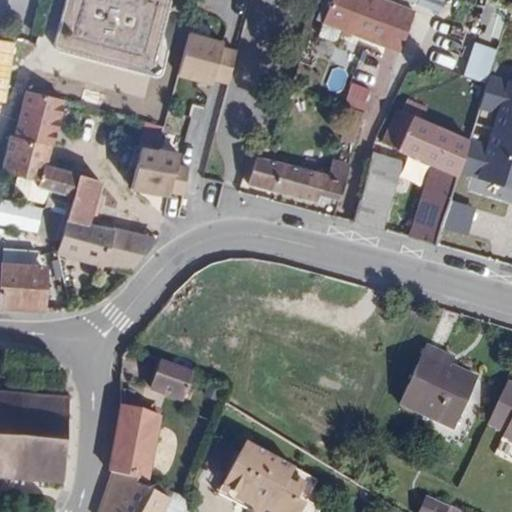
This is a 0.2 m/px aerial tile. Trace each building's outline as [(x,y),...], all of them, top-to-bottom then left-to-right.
[(349,37),(350,33),(400,51),(415,11),(386,0),(332,0),(322,27),(349,37)] [(406,0),(443,13),(448,0),(406,0)] [(499,42),(511,7),(492,0),(486,0),(475,34),(499,42)] [(231,42),(189,32),(177,79),(217,89),(220,80),(232,83),(239,54),(228,51),(231,42)] [(489,83),(501,49),(477,41),(465,75),(489,83)] [(348,106),(367,110),(372,88),(353,84),(348,106)] [(511,86),(482,187),(511,196),(511,86)] [(68,216),(88,222),(91,211),(95,196),(99,181),(46,167),(51,145),(51,97),(26,91),(14,137),(8,136),(0,166),(0,167),(19,173),(37,178),(36,186),(72,196),(68,216)] [(351,107),(343,142),(360,146),(368,111),(351,107)] [(434,245),(435,241),(468,139),(397,109),(382,142),(398,150),(397,151),(431,166),(412,233),(421,235),(432,243),(431,244),(434,245)] [(137,166),(131,189),(168,195),(172,172),(175,173),(177,153),(136,145),(133,165),(137,166)] [(401,161),(372,152),(355,223),(382,230),(401,161)] [(292,165),(314,170),(316,162),(293,156),(292,165)] [(332,198),(339,200),(349,163),(334,159),(330,174),(314,170),(292,165),(257,157),(249,185),(319,202),(319,200),(320,195),(332,198)] [(33,200),(36,186),(37,178),(19,173),(15,196),(33,200)] [(95,196),(91,211),(97,213),(100,198),(95,196)] [(132,270),(157,239),(131,233),(88,222),(68,216),(59,250),(69,255),(108,265),(132,270)] [(157,239),(159,238),(148,228),(133,223),(131,233),(157,239)] [(411,238),(431,244),(432,243),(421,235),(412,233),(411,238)] [(430,251),(431,244),(411,238),(409,245),(430,251)] [(68,259),(69,255),(59,250),(59,257),(68,259)] [(0,289),(0,306),(44,309),(44,266),(2,264),(0,289)] [(400,404),(455,429),(477,379),(451,366),(454,359),(427,346),(400,404)] [(180,399),(190,371),(159,361),(151,388),(180,399)] [(511,364),(494,404),(509,411),(507,415),(511,417),(511,364)] [(0,477),(61,482),(68,395),(0,390),(0,477)] [(150,414),(122,406),(111,472),(113,473),(146,482),(159,417),(150,414)] [(152,407),(150,414),(159,417),(161,409),(152,407)] [(228,477),(241,452),(218,441),(205,466),(228,477)] [(246,443),(241,452),(228,477),(218,496),(237,506),(233,511),(301,511),(311,494),(302,490),(304,485),(298,482),(296,487),(289,483),(296,469),(246,443)] [(183,511),(190,502),(187,498),(146,482),(113,473),(98,511),(183,511)] [(444,511),(423,501),(417,511),(444,511)]
